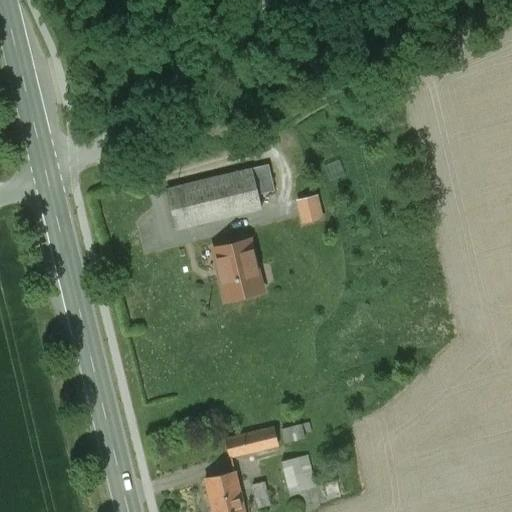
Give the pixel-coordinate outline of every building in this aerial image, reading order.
[(267,165),(251,169),(257,193),(273,190),(267,165)] [(251,169),(166,190),(166,189),(165,189),(175,229),(176,229),(261,208),(257,193),(251,169)] [(316,197),(297,202),(303,224),(319,219),(316,197)] [(249,241),(213,250),(225,299),(261,290),(249,241)] [(301,424),(282,429),(285,442),(304,437),(301,424)] [(273,428),(225,440),(229,456),(277,445),(273,428)] [(306,455),(281,461),(288,493),(308,488),(305,476),(310,475),(306,455)] [(243,511),(234,471),(204,478),(212,511),(243,511)] [(264,482),(252,485),(258,508),(270,505),(264,482)]
